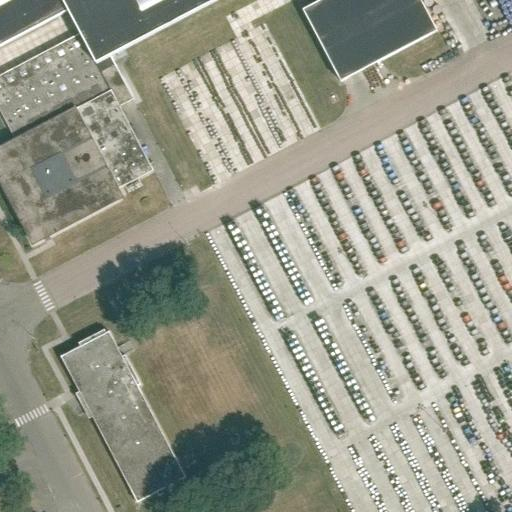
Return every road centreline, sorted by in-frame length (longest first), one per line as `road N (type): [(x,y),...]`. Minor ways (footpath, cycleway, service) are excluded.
road 1 (unknown): [(511,48),(0,323)]
road 2 (unknown): [(0,347),(84,511)]
